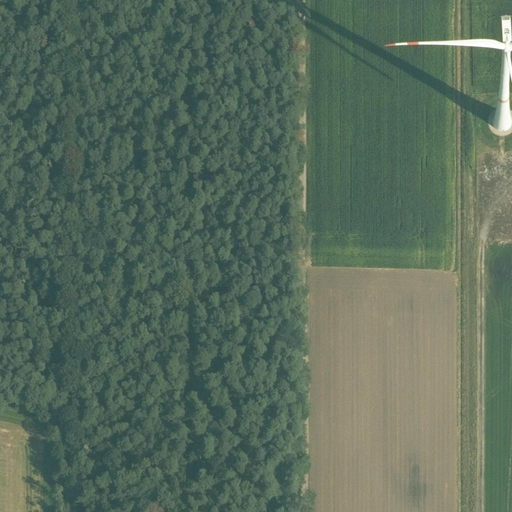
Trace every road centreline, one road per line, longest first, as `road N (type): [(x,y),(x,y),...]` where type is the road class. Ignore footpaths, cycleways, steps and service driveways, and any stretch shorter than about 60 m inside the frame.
road 1 (track): [(301,511),(302,0)]
road 2 (track): [(480,511),(480,220)]
road 3 (track): [(53,511),(52,440),(0,412)]
